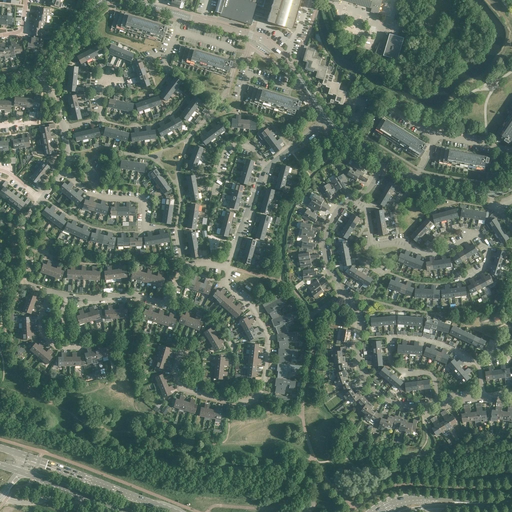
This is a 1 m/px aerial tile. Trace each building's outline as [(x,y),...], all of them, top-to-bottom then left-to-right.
[(171,0),(171,2),(168,1),(167,4),(179,8),(182,9),(183,3),(181,2),(173,0),(171,0)] [(251,24),(257,4),(252,2),(252,0),(218,0),(215,11),(221,12),(220,15),(251,24)] [(276,0),(270,23),(290,29),(299,0),(276,0)] [(330,0),(331,0),(338,3),(339,0),(342,0),(371,9),(370,12),(378,15),(378,14),(382,0),(383,0),(386,1),(386,0),(330,0)] [(37,15),(47,16),(49,16),(50,9),(40,8),(40,11),(36,11),(36,14),(37,15)] [(158,25),(116,12),(111,27),(160,42),(161,37),(164,38),(167,27),(158,25)] [(43,29),(30,28),(29,31),(33,31),(33,35),(34,35),(43,36),(43,29)] [(380,41),(374,55),(383,59),(383,56),(397,60),(404,38),(385,33),(382,42),(380,41)] [(43,36),(34,35),(34,38),(31,38),(31,40),(28,40),(27,48),(38,49),(38,42),(43,42),(43,36)] [(15,41),(13,41),(15,57),(16,57),(16,54),(20,53),(22,52),(21,46),(19,47),(19,45),(16,45),(15,41)] [(111,44),(111,45),(106,43),(106,51),(108,52),(107,54),(113,56),(114,54),(117,47),(111,44)] [(98,45),(93,48),(97,55),(102,52),(98,45)] [(305,46),(301,58),(304,59),(303,61),(307,62),(305,69),(309,70),(314,72),(314,70),(309,69),(313,58),(315,52),(311,51),(311,49),(307,48),(308,46),(307,46),(305,46)] [(114,54),(119,57),(123,49),(117,47),(114,54)] [(224,60),(181,47),(177,62),(225,76),(227,72),(229,73),(232,62),(224,59),(224,60)] [(97,55),(93,48),(88,51),(92,58),(97,55)] [(119,57),(125,59),(128,51),(123,49),(119,57)] [(86,61),(92,58),(88,51),(82,54),(86,61)] [(131,61),(134,54),(128,51),(125,59),(131,61)] [(86,61),(82,54),(77,57),(81,64),(86,61)] [(316,59),(313,58),(309,69),(314,70),(317,71),(319,65),(321,59),(317,58),(316,59)] [(142,62),(134,65),(132,66),(134,72),(136,71),(144,68),(142,62)] [(319,65),(317,71),(316,77),(320,78),(320,77),(324,78),(325,74),(327,68),(323,67),(323,66),(319,65)] [(136,71),(138,76),(146,74),(144,68),(136,71)] [(138,76),(140,82),(148,79),(146,74),(138,76)] [(325,74),(324,78),(322,84),(327,85),(326,86),(330,88),(332,81),(334,75),(330,74),(329,75),(325,74)] [(175,77),(171,82),(177,87),(181,82),(175,77)] [(142,88),(150,85),(148,79),(140,82),(142,88)] [(336,82),(332,81),(330,88),(328,93),(333,95),(333,94),(337,95),(338,91),(340,85),(336,84),(336,82)] [(177,87),(171,82),(167,86),(174,91),(177,87)] [(167,86),(163,91),(170,96),(174,91),(167,86)] [(292,99),(249,87),(245,101),(294,115),(295,111),(297,112),(301,101),(292,99)] [(337,95),(335,101),(339,102),(339,103),(343,104),(344,102),(347,103),(348,101),(348,98),(349,96),(350,93),(351,91),(347,90),(347,92),(342,90),(342,92),(338,91),(337,95)] [(170,96),(163,91),(160,96),(166,101),(170,96)] [(158,96),(152,98),(155,106),(162,103),(161,100),(159,101),(158,96)] [(201,101),(195,96),(191,101),(198,106),(201,101)] [(152,98),(146,100),(149,108),(155,106),(152,98)] [(149,108),(146,100),(141,102),(144,110),(149,108)] [(194,111),(198,106),(191,101),(188,106),(194,111)] [(138,112),(144,110),(141,102),(135,104),(138,112)] [(191,116),(194,111),(188,106),(184,111),(191,116)] [(497,135),(502,139),(509,143),(510,141),(511,137),(511,110),(497,132),(498,133),(497,135)] [(191,116),(184,111),(180,116),(187,121),(191,116)] [(175,119),(173,115),(171,117),(177,128),(179,130),(181,129),(182,125),(178,117),(175,119)] [(172,131),(177,128),(171,117),(169,118),(171,122),(168,123),(172,131)] [(383,118),(379,124),(375,131),(404,149),(418,158),(419,157),(421,158),(428,146),(426,144),(426,145),(383,118)] [(165,125),(162,121),(160,122),(167,134),(172,131),(168,123),(165,125)] [(161,136),(167,134),(160,122),(158,123),(161,128),(157,129),(161,136)] [(220,134),(225,130),(220,123),(217,125),(214,122),(212,123),(220,134)] [(41,134),(50,132),(49,128),(55,127),(54,123),(46,125),(47,127),(45,127),(44,125),(39,126),(40,128),(41,134)] [(213,128),(210,130),(215,137),(220,134),(212,123),(210,125),(213,128)] [(147,126),(149,139),(156,138),(154,130),(150,130),(150,126),(147,126)] [(111,129),(105,127),(103,135),(109,137),(111,129)] [(260,133),(264,137),(274,130),(273,128),(269,131),(267,128),(260,133)] [(207,133),(205,129),(203,131),(211,141),(215,137),(210,130),(207,133)] [(264,137),(267,142),(274,137),(272,134),(275,132),(274,130),(264,137)] [(206,145),(211,141),(203,131),(201,132),(204,136),(200,138),(206,145)] [(126,141),(128,133),(122,132),(120,140),(126,141)] [(14,149),(19,148),(18,139),(14,140),(13,136),(11,136),(11,138),(12,142),(13,142),(14,149)] [(280,137),(276,140),(274,137),(267,142),(271,147),(281,139),(280,137)] [(283,141),(281,139),(271,147),(275,152),(281,147),(279,144),(283,141)] [(190,148),(189,150),(201,154),(203,148),(195,145),(194,149),(190,148)] [(54,152),(53,149),(53,148),(44,150),(45,155),(48,155),(49,157),(60,155),(59,151),(54,152)] [(485,168),(487,169),(488,169),(490,158),(487,157),(487,158),(438,148),(435,163),(485,173),(485,168)] [(192,153),(191,157),(199,160),(201,154),(189,150),(188,152),(192,153)] [(190,160),(186,159),(185,161),(197,165),(199,160),(191,157),(190,160)] [(354,158),(350,164),(350,165),(357,169),(356,171),(363,176),(364,173),(361,171),(363,167),(366,169),(367,166),(354,158)] [(246,159),(244,165),(252,167),(254,161),(246,159)] [(195,171),(197,165),(185,161),(184,163),(188,165),(187,168),(195,171)] [(43,162),(40,166),(47,172),(49,169),(54,172),(56,169),(50,164),(49,166),(47,164),(43,162)] [(281,164),(280,170),(288,173),(290,167),(281,164)] [(244,165),(242,170),(251,173),(252,167),(244,165)] [(47,172),(40,166),(36,170),(44,176),(43,177),(46,179),(47,177),(44,175),(47,172)] [(363,176),(356,171),(351,168),(347,174),(357,180),(358,177),(366,182),(368,179),(363,176)] [(160,174),(156,169),(149,174),(153,179),(160,174)] [(44,176),(36,170),(33,174),(40,180),(40,181),(42,183),(44,181),(41,179),(43,177),(44,176)] [(251,173),(242,170),(241,176),(249,179),(251,173)] [(288,173),(280,170),(278,176),(286,179),(288,173)] [(348,180),(344,173),(337,177),(345,191),(348,189),(345,185),(348,183),(347,181),(348,180)] [(40,180),(33,174),(30,179),(32,181),(31,183),(34,185),(40,190),(42,187),(38,183),(40,181),(40,180)] [(153,179),(156,184),(163,179),(160,174),(153,179)] [(249,179),(241,176),(239,182),(247,185),(249,179)] [(286,179),(278,176),(276,183),(285,185),(286,179)] [(346,192),(345,191),(337,177),(330,181),(334,188),(335,190),(336,191),(340,189),(343,194),(346,192)] [(160,189),(167,184),(163,179),(156,184),(160,189)] [(0,191),(0,195),(3,197),(8,190),(5,187),(9,183),(6,180),(5,182),(1,187),(3,188),(0,191)] [(397,185),(390,181),(387,186),(394,190),(397,185)] [(67,185),(64,183),(59,189),(64,193),(72,183),(70,182),(68,185),(67,185)] [(64,193),(68,197),(74,191),(71,189),(74,185),(72,183),(64,193)] [(244,186),(235,184),(232,183),(231,189),(234,189),(234,190),(242,192),(244,186)] [(285,185),(276,183),(275,188),(283,191),(285,185)] [(333,191),(335,190),(334,188),(332,189),(328,183),(323,186),(323,185),(320,187),(323,193),(326,192),(330,198),(333,196),(332,194),(334,193),(333,191)] [(167,184),(160,189),(164,194),(170,189),(167,184)] [(387,186),(384,191),(391,195),(394,190),(387,186)] [(185,193),(185,195),(198,193),(197,187),(188,188),(189,192),(185,193)] [(273,196),(275,190),(266,188),(265,194),(273,196)] [(14,190),(12,192),(8,190),(3,197),(7,200),(13,193),(14,194),(16,191),(14,190)] [(79,190),(76,193),(74,191),(68,197),(73,201),(81,191),(79,190)] [(242,192),(234,190),(232,196),(241,198),(242,192)] [(83,193),(81,191),(73,201),(77,205),(83,199),(80,196),(83,193)] [(391,195),(384,191),(381,196),(388,200),(391,195)] [(16,196),(14,194),(13,193),(7,200),(9,202),(7,204),(10,206),(11,204),(17,196),(18,197),(20,194),(18,193),(16,196)] [(324,199),(315,193),(312,199),(313,199),(327,209),(329,210),(331,207),(326,204),(325,205),(322,203),(324,199)] [(265,194),(263,200),(272,202),(273,196),(265,194)] [(22,196),(20,199),(18,197),(17,196),(11,204),(13,205),(11,207),(14,209),(15,207),(21,200),(22,201),(24,198),(22,196)] [(241,198),(232,196),(231,202),(239,204),(241,198)] [(384,206),(388,200),(381,196),(377,201),(384,206)] [(83,208),(88,210),(92,197),(90,197),(89,201),(85,200),(83,208)] [(92,197),(88,210),(94,211),(97,203),(93,202),(94,198),(92,197)] [(21,200),(15,207),(20,210),(22,208),(24,210),(26,207),(26,206),(31,200),(28,198),(24,202),(22,201),(21,200)] [(326,211),(327,209),(313,199),(309,206),(315,210),(317,211),(318,212),(320,208),(326,211)] [(94,211),(100,213),(104,201),(101,200),(100,205),(97,203),(94,211)] [(272,202),(263,200),(262,206),(270,208),(272,202)] [(105,206),(106,201),(104,201),(100,213),(106,215),(108,207),(105,206)] [(239,204),(231,202),(229,208),(237,210),(239,204)] [(54,207),(52,206),(49,209),(46,207),(41,214),(46,218),(54,207)] [(270,208),(262,206),(260,212),(268,214),(270,208)] [(46,218),(51,221),(56,214),(53,212),(56,209),(54,207),(46,218)] [(315,213),(317,211),(315,210),(313,212),(308,209),(305,214),(304,213),(302,216),(308,220),(309,217),(315,221),(317,218),(316,217),(317,215),(315,213)] [(458,217),(456,209),(450,210),(452,218),(458,217)] [(447,220),(452,218),(450,210),(444,212),(447,220)] [(225,211),(224,217),(232,219),(234,213),(225,211)] [(447,220),(444,212),(439,214),(441,222),(447,220)] [(62,213),(59,217),(56,214),(51,221),(56,225),(64,214),(62,213)] [(65,216),(64,214),(56,225),(61,228),(66,222),(63,219),(64,217),(65,216)] [(269,219),(270,216),(262,214),(260,220),(268,222),(271,223),(272,220),(269,219)] [(353,214),(350,219),(357,223),(361,218),(354,214),(353,214)] [(435,223),(441,222),(439,214),(433,215),(435,223)] [(232,219),(224,217),(222,223),(231,225),(232,219)] [(433,224),(427,218),(423,223),(429,229),(433,224)] [(489,222),(488,220),(486,223),(490,229),(492,228),(499,223),(496,218),(489,222)] [(350,219),(347,224),(354,228),(357,223),(350,219)] [(71,224),(68,223),(64,231),(70,233),(75,221),(73,220),(71,224)] [(260,220),(258,226),(267,228),(268,222),(260,220)] [(77,222),(75,221),(70,233),(75,235),(79,228),(75,226),(77,222)] [(301,222),(301,223),(298,222),(297,228),(300,229),(302,229),(316,231),(320,232),(321,229),(314,227),(314,229),(312,228),(312,224),(301,222)] [(231,225),(222,223),(221,229),(229,231),(231,225)] [(425,233),(429,229),(423,223),(419,227),(425,233)] [(502,228),(499,223),(492,228),(495,233),(502,228)] [(354,228),(347,224),(344,229),(351,233),(354,228)] [(75,235),(81,238),(86,226),(84,225),(82,229),(79,228),(75,235)] [(86,231),(88,227),(86,226),(81,238),(86,240),(87,240),(90,232),(86,231)] [(267,228),(258,226),(257,232),(265,234),(267,228)] [(425,233),(419,227),(415,231),(421,237),(425,233)] [(495,233),(499,238),(506,233),(502,228),(495,233)] [(96,242),(99,230),(97,229),(97,230),(96,234),(92,233),(90,241),(96,242)] [(229,231),(221,229),(219,235),(227,237),(229,231)] [(300,236),(300,237),(302,238),(307,239),(307,236),(314,237),(315,234),(316,235),(316,231),(302,229),(302,235),(301,235),(300,236)] [(347,239),(351,233),(344,229),(340,234),(347,239)] [(164,234),(163,230),(161,230),(163,243),(170,242),(168,233),(164,234)] [(417,242),(421,237),(415,231),(411,236),(417,242)] [(108,232),(107,236),(104,236),(102,244),(108,245),(111,232),(108,232)] [(108,245),(107,248),(113,249),(114,246),(116,238),(112,237),(113,233),(111,232),(108,245)] [(152,232),(149,232),(151,245),(157,244),(156,235),(152,236),(152,232)] [(183,238),(183,240),(196,238),(195,232),(187,233),(187,237),(183,238)] [(265,234),(257,232),(255,238),(264,240),(265,234)] [(502,243),(509,238),(506,233),(499,238),(502,243)] [(255,246),(256,240),(248,238),(246,244),(255,246)] [(309,239),(307,239),(302,238),(302,241),(303,241),(302,247),(312,249),(312,246),(314,247),(315,243),(308,242),(309,239)] [(470,246),(467,243),(465,244),(472,255),(477,251),(473,244),(470,246)] [(246,244),(245,250),(253,252),(255,246),(246,244)] [(467,258),(472,255),(465,244),(463,245),(466,249),(463,251),(467,258)] [(460,253),(457,249),(455,250),(462,261),(467,258),(463,251),(460,253)] [(253,252),(245,250),(243,256),(251,258),(253,252)] [(404,254),(400,253),(397,260),(403,263),(408,251),(406,250),(404,254)] [(457,264),(462,261),(455,250),(453,252),(456,255),(452,257),(457,264)] [(497,253),(492,252),(492,254),(504,258),(506,252),(498,250),(497,253)] [(403,263),(409,265),(412,257),(408,256),(410,252),(408,251),(403,263)] [(417,254),(415,258),(412,257),(409,265),(414,267),(419,255),(417,254)] [(492,254),(491,257),(495,258),(494,261),(502,264),(504,264),(505,265),(507,259),(504,258),(492,254)] [(421,256),(419,255),(414,267),(420,269),(423,262),(419,260),(421,256)] [(251,258),(243,256),(241,262),(250,264),(251,258)] [(308,266),(308,268),(308,269),(311,269),(311,266),(312,266),(311,261),(317,260),(317,257),(299,260),(300,267),(308,266)] [(50,262),(48,261),(46,265),(43,264),(40,272),(46,274),(50,262)] [(489,263),(488,266),(500,269),(502,264),(494,261),(493,265),(489,263)] [(52,262),(50,262),(46,274),(51,276),(54,268),(51,267),(52,262)] [(54,268),(51,276),(56,278),(60,265),(58,264),(57,269),(54,268)] [(61,270),(62,266),(60,265),(56,278),(61,280),(64,271),(61,270)] [(133,270),(131,278),(136,280),(140,267),(137,266),(136,270),(133,270)] [(357,269),(352,266),(347,273),(353,276),(357,269)] [(498,275),(500,269),(488,266),(487,268),(492,269),(490,273),(498,275)] [(314,268),(311,269),(308,269),(303,270),(304,276),(303,276),(303,279),(311,278),(310,275),(317,274),(317,271),(315,271),(314,268)] [(141,281),(147,282),(150,269),(148,269),(147,273),(144,272),(141,281)] [(362,273),(357,269),(353,276),(358,280),(362,273)] [(152,284),(157,285),(160,272),(158,272),(157,276),(154,275),(152,284)] [(358,280),(363,283),(367,276),(362,273),(358,280)] [(481,274),(487,285),(493,282),(489,275),(485,277),(483,273),(481,274)] [(481,279),(478,280),(482,288),(487,285),(481,274),(479,275),(481,279)] [(193,280),(190,279),(187,287),(192,289),(197,277),(194,276),(193,280)] [(363,283),(368,286),(373,279),(367,276),(363,283)] [(387,287),(393,289),(398,277),(395,277),(394,281),(390,279),(387,287)] [(398,282),(400,278),(398,277),(393,289),(399,291),(402,284),(398,282)] [(320,283),(317,279),(308,286),(312,292),(328,281),(326,278),(320,283)] [(475,282),(473,278),(471,279),(477,291),(482,288),(478,280),(475,282)] [(204,279),(203,283),(200,282),(197,291),(203,293),(207,280),(204,279)] [(471,293),(477,291),(471,279),(469,280),(471,284),(467,286),(469,290),(471,293)] [(209,281),(207,280),(203,293),(208,294),(211,286),(208,285),(209,281)] [(330,283),(328,281),(312,292),(312,293),(315,298),(324,291),(322,288),(324,286),(325,287),(330,283)] [(399,291),(404,294),(409,282),(407,281),(405,285),(402,284),(399,291)] [(410,287),(411,282),(409,282),(404,294),(410,296),(413,288),(410,287)] [(211,296),(215,300),(224,290),(222,288),(219,292),(217,289),(211,296)] [(38,293),(30,290),(28,295),(41,300),(41,298),(37,296),(38,293)] [(224,290),(215,300),(219,303),(225,297),(223,295),(226,291),(224,290)] [(40,302),(41,300),(28,295),(26,301),(35,304),(36,301),(40,302)] [(228,299),(225,297),(219,303),(223,307),(232,297),(231,295),(228,299)] [(234,298),(232,297),(223,307),(227,310),(233,304),(231,302),(234,298)] [(275,300),(273,298),(262,304),(268,314),(269,313),(272,319),(281,316),(277,308),(285,303),(281,297),(275,300)] [(34,306),(35,304),(26,301),(24,306),(37,310),(38,308),(34,306)] [(233,304),(227,310),(231,314),(240,304),(239,302),(236,306),(233,304)] [(242,305),(240,304),(231,314),(236,318),(242,311),(239,309),(242,305)] [(37,310),(24,306),(23,311),(31,314),(32,311),(36,312),(37,310)] [(142,318),(147,319),(151,307),(149,306),(148,310),(145,309),(142,318)] [(93,307),(91,307),(95,320),(100,318),(98,310),(95,311),(93,307)] [(153,321),(158,323),(162,310),(159,309),(158,314),(155,313),(153,321)] [(85,323),(81,310),(79,311),(80,315),(77,316),(79,324),(85,323)] [(90,321),(87,313),(84,314),(83,310),(81,310),(85,323),(90,321)] [(185,315),(181,314),(178,322),(184,324),(188,312),(186,311),(185,315)] [(168,317),(165,316),(163,324),(168,326),(172,313),(170,312),(168,317)] [(190,313),(188,312),(184,324),(189,326),(192,318),(189,317),(190,313)] [(174,314),(172,313),(168,326),(173,327),(176,319),(172,318),(174,314)] [(290,313),(281,316),(272,319),(271,320),(274,327),(275,326),(278,334),(287,333),(284,323),(292,320),(290,313)] [(189,326),(194,328),(198,316),(196,315),(195,319),(192,318),(189,326)] [(199,321),(200,317),(198,316),(194,328),(199,330),(202,322),(199,321)] [(239,321),(242,326),(253,320),(252,318),(248,320),(247,317),(239,321)] [(424,326),(425,326),(424,329),(430,330),(431,328),(433,320),(427,318),(424,326)] [(250,324),(254,322),(253,320),(242,326),(244,331),(252,327),(250,324)] [(445,323),(442,331),(448,333),(451,324),(445,323)] [(453,325),(449,333),(455,336),(459,328),(453,325)] [(244,331),(247,336),(258,329),(257,327),(253,329),(252,327),(244,331)] [(203,332),(206,337),(218,330),(217,328),(213,331),(211,328),(203,332)] [(459,328),(455,336),(461,339),(464,331),(459,328)] [(255,333),(259,331),(258,329),(247,336),(249,340),(257,336),(255,333)] [(351,330),(342,329),(340,340),(349,341),(351,330)] [(215,335),(219,332),(218,330),(206,337),(209,342),(217,337),(215,335)] [(464,331),(461,339),(466,341),(470,333),(464,331)] [(278,341),(279,349),(289,349),(288,340),(297,339),(296,332),(287,333),(278,334),(276,334),(277,342),(278,341)] [(470,333),(466,341),(472,344),(475,336),(470,333)] [(475,336),(472,344),(477,346),(480,338),(475,336)] [(209,342),(212,346),(223,339),(222,337),(218,340),(217,337),(209,342)] [(486,341),(480,338),(477,346),(483,349),(486,341)] [(220,344),(224,341),(223,339),(212,346),(215,351),(222,347),(220,344)] [(36,343),(33,345),(31,344),(31,343),(31,344),(28,345),(27,347),(30,349),(30,350),(34,353),(43,343),(41,342),(38,345),(36,343)] [(42,348),(44,344),(43,343),(34,353),(38,357),(44,350),(42,348)] [(101,344),(99,345),(102,358),(108,356),(105,348),(102,348),(101,344)] [(335,347),(336,351),(331,351),(332,357),(334,357),(342,356),(341,351),(346,350),(346,346),(340,347),(340,344),(336,345),(336,347),(335,347)] [(430,349),(426,347),(423,355),(429,357),(434,345),(431,344),(430,349)] [(161,345),(160,351),(172,354),(173,352),(169,351),(170,348),(161,345)] [(429,357),(435,359),(438,351),(434,350),(436,346),(434,345),(429,357)] [(91,347),(88,348),(92,360),(97,359),(95,350),(92,351),(91,347)] [(46,352),(44,350),(38,357),(42,360),(51,350),(49,348),(46,352)] [(84,353),(84,355),(83,355),(84,363),(87,362),(87,365),(93,363),(92,360),(88,348),(86,348),(87,353),(84,353)] [(279,356),(278,363),(288,364),(288,357),(297,357),(298,349),(289,349),(279,349),(278,348),(278,356),(279,356)] [(438,351),(435,359),(441,361),(445,349),(443,348),(441,353),(438,351)] [(447,350),(445,349),(441,361),(446,363),(447,364),(451,358),(449,357),(449,356),(446,354),(447,350)] [(53,351),(51,350),(42,360),(47,364),(53,357),(50,355),(53,351)] [(158,356),(157,361),(169,365),(170,363),(166,362),(167,358),(158,356)] [(344,356),(342,356),(334,357),(334,363),(337,363),(337,368),(347,366),(347,362),(345,362),(344,356)] [(448,364),(452,369),(462,361),(460,359),(457,362),(454,359),(448,364)] [(460,366),(463,363),(462,361),(452,369),(456,374),(462,368),(460,366)] [(278,371),(277,378),(286,379),(287,372),(299,373),(300,365),(288,364),(278,363),(277,363),(276,370),(278,371)] [(506,369),(505,365),(503,365),(505,378),(511,377),(510,368),(506,369)] [(347,366),(337,368),(339,372),(336,373),(338,379),(344,377),(348,376),(346,370),(348,370),(347,366)] [(389,371),(384,367),(379,373),(384,377),(389,371)] [(464,371),(462,368),(456,374),(460,378),(469,370),(468,368),(464,371)] [(467,375),(471,372),(469,370),(460,378),(464,383),(470,378),(467,375)] [(384,377),(389,381),(394,375),(389,371),(384,377)] [(164,377),(163,374),(155,377),(157,382),(169,377),(168,375),(164,377)] [(393,385),(398,379),(394,375),(389,381),(393,385)] [(157,382),(159,387),(167,384),(166,381),(170,379),(169,377),(157,382)] [(344,377),(338,379),(334,380),(336,386),(340,385),(342,389),(351,385),(350,381),(346,383),(344,377)] [(277,378),(276,378),(274,385),(276,385),(275,393),(284,394),(285,387),(294,388),(295,381),(286,379),(277,378)] [(403,382),(398,379),(393,385),(398,389),(403,382)] [(172,385),(168,387),(167,384),(159,387),(161,392),(173,387),(172,385)] [(353,388),(351,385),(342,389),(345,394),(343,395),(347,400),(348,399),(355,394),(352,389),(353,388)] [(174,389),(173,387),(161,392),(163,397),(171,394),(170,391),(174,389)] [(355,394),(348,399),(351,404),(356,401),(359,405),(366,398),(364,395),(362,396),(358,392),(355,394)] [(173,407),(179,408),(183,396),(180,395),(179,399),(176,398),(173,407)] [(190,403),(187,402),(184,410),(189,412),(193,399),(191,398),(190,403)] [(359,405),(356,408),(358,409),(360,407),(363,408),(362,410),(367,414),(370,409),(373,406),(368,402),(369,401),(366,398),(359,405)] [(481,402),(479,403),(481,420),(483,419),(484,422),(487,421),(487,418),(486,415),(486,410),(483,411),(481,402)] [(495,410),(492,410),(490,410),(490,415),(491,415),(491,418),(497,419),(499,403),(496,402),(495,410)] [(207,404),(205,403),(204,408),(201,407),(199,416),(205,417),(207,404)] [(469,421),(475,420),(474,412),(471,412),(470,404),(467,405),(469,421)] [(507,412),(504,412),(503,420),(509,421),(511,404),(508,404),(507,412)] [(370,409),(367,414),(364,417),(374,424),(375,422),(379,413),(376,411),(375,413),(370,409)] [(445,410),(443,411),(452,426),(457,422),(453,415),(450,417),(445,410)] [(443,411),(440,413),(441,414),(445,420),(442,422),(449,431),(454,428),(452,426),(443,411)] [(382,414),(379,413),(375,422),(380,424),(378,428),(384,430),(386,425),(387,420),(382,419),(383,414),(382,414)] [(388,416),(387,420),(386,425),(392,427),(392,425),(396,426),(399,417),(395,416),(394,418),(388,416)] [(440,423),(435,416),(433,418),(442,432),(443,435),(449,431),(442,422),(440,423)] [(402,418),(399,417),(396,426),(400,427),(400,429),(406,431),(407,423),(408,421),(402,420),(402,418)] [(433,429),(430,431),(433,436),(436,434),(437,435),(442,432),(433,418),(430,419),(435,426),(432,428),(433,429)] [(417,420),(414,420),(413,424),(407,423),(406,431),(405,433),(411,434),(412,430),(416,430),(417,420)]
